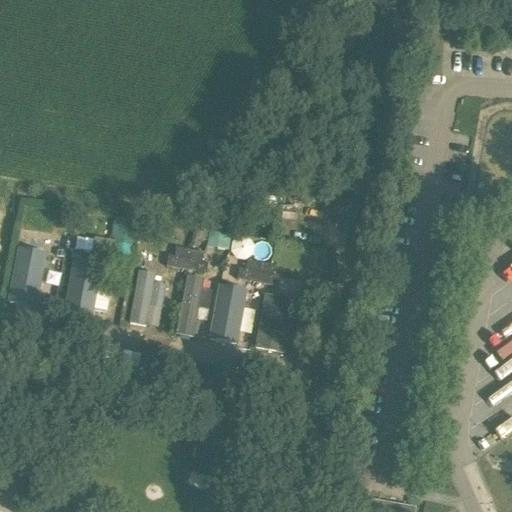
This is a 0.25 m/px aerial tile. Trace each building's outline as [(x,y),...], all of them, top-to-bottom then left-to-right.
[(1,304),(51,313),(69,214),(19,208),(1,304)] [(116,242),(133,245),(136,222),(115,219),(111,242),(116,242)] [(207,249),(228,252),(231,236),(209,233),(207,249)] [(71,257),(76,258),(84,259),(87,241),(75,239),(71,257)] [(115,243),(95,240),(92,255),(112,258),(115,243)] [(113,260),(130,263),(133,245),(116,242),(113,260)] [(177,249),(175,259),(169,258),(167,268),(187,272),(190,252),(177,249)] [(208,265),(202,264),(204,254),(190,252),(187,272),(206,276),(208,265)] [(248,262),(246,272),(239,271),(237,281),(257,285),(261,265),(248,262)] [(95,324),(102,268),(75,265),(69,321),(95,324)] [(273,277),(274,267),(261,265),(257,285),(277,288),(279,278),(273,277)] [(164,281),(140,275),(128,325),(152,331),(164,281)] [(194,338),(204,286),(181,282),(171,334),(194,338)] [(238,346),(249,295),(228,291),(218,341),(238,346)] [(287,357),(298,301),(274,296),(263,352),(287,357)] [(414,511),(416,508),(384,502),(381,511),(414,511)]
